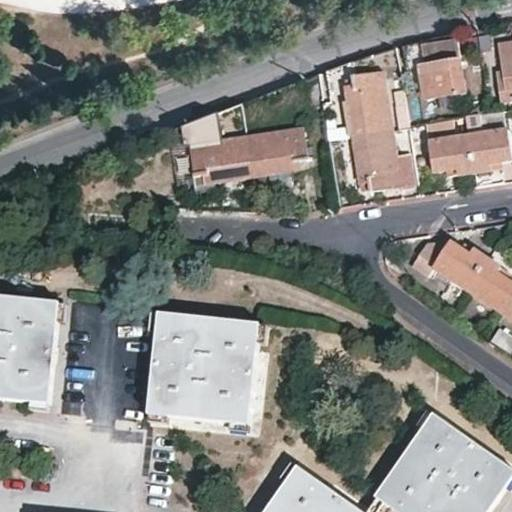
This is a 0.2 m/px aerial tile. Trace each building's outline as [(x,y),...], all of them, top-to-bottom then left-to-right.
[(420,42),(406,46),(410,77),(425,75),(428,99),(468,93),(460,39),(424,44),(428,68),(424,68),(420,42)] [(506,71),(502,72),(506,101),(511,100),(511,44),(507,45),(506,44),(502,44),(506,71)] [(342,66),(330,70),(335,103),(347,101),(342,66)] [(350,89),(356,137),(395,131),(386,74),(358,79),(357,73),(355,73),(357,88),(350,89)] [(320,74),(305,80),(310,110),(325,107),(320,74)] [(397,111),(397,131),(410,132),(410,111),(397,111)] [(471,137),(476,172),(504,169),(503,163),(511,161),(511,136),(511,131),(509,131),(506,113),(491,115),(482,117),(485,135),(471,137)] [(455,121),(436,124),(439,137),(457,135),(455,121)] [(211,183),(255,176),(249,137),(225,142),(222,127),(192,132),(198,174),(193,175),(193,178),(210,176),(211,183)] [(249,137),(255,176),(302,170),(301,162),(315,160),(315,157),(312,157),(307,130),(249,137)] [(395,131),(356,137),(363,183),(370,182),(372,196),(375,195),(374,190),(416,185),(412,155),(399,157),(395,131)] [(450,177),(476,172),(471,137),(431,144),(435,174),(449,171),(450,177)] [(170,219),(145,217),(144,232),(168,235),(170,219)] [(469,291),(489,259),(467,245),(463,250),(452,242),(427,245),(414,265),(431,277),(436,269),(469,291)] [(501,312),(511,294),(511,282),(508,280),(511,275),(489,259),(469,291),(501,312)] [(511,318),(511,294),(501,312),(511,318)] [(62,305),(0,298),(0,399),(52,405),(62,305)] [(262,325),(162,315),(152,416),(250,425),(262,325)] [(511,337),(501,329),(493,341),(511,354),(511,352),(511,337)] [(362,511),(300,469),(270,511),(391,511),(393,510),(396,511),(491,511),(511,482),(511,468),(436,416),(370,511),(362,511)]
